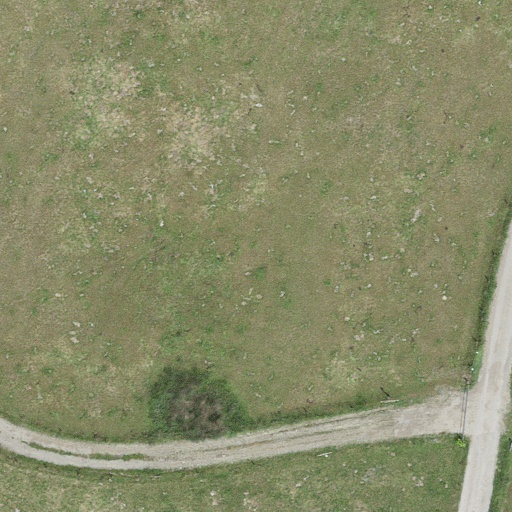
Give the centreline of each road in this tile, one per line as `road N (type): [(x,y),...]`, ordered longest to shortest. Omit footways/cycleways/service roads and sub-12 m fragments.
road 1 (track): [(0,435),(33,455),(149,467),(480,419)]
road 2 (track): [(480,419),(511,255)]
